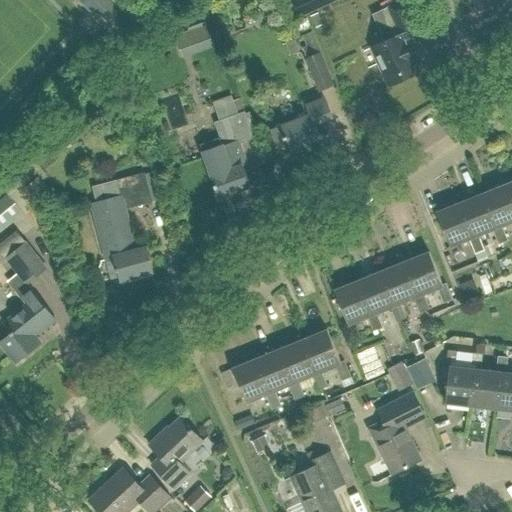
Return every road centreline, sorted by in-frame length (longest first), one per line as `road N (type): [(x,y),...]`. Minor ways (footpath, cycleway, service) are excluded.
road 1 (residential): [(24,511),(287,269),(504,122),(489,96)]
road 2 (residential): [(0,500),(256,259),(489,96)]
